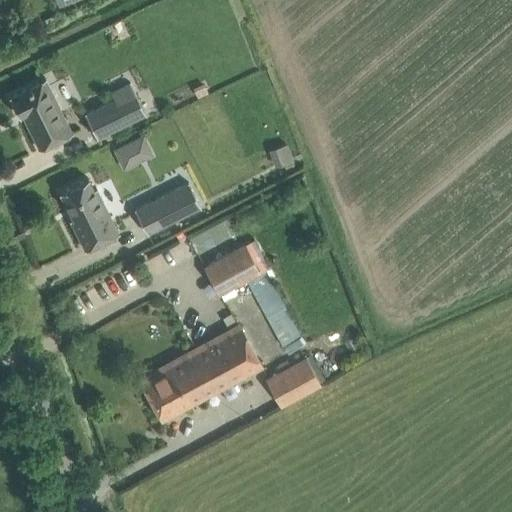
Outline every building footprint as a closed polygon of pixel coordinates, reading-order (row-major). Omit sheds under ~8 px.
[(73,133),(64,115),(46,77),(10,95),(20,116),(23,114),(40,149),(73,133)] [(97,137),(146,113),(134,89),(85,113),(97,137)] [(151,153),(143,137),(130,143),(138,160),(151,153)] [(292,159),(287,143),(276,148),(282,163),(292,159)] [(71,219),(86,249),(119,233),(96,187),(94,188),(89,177),(60,191),(73,217),(71,219)] [(147,233),(201,206),(189,182),(135,209),(147,233)] [(221,294),(262,272),(245,242),(202,263),(221,294)] [(222,364),(231,379),(263,361),(240,324),(221,336),(199,348),(211,370),(222,364)] [(163,416),(231,379),(222,364),(211,370),(199,348),(142,379),(163,416)] [(266,377),(278,401),(280,405),(321,384),(306,355),(266,377)]
